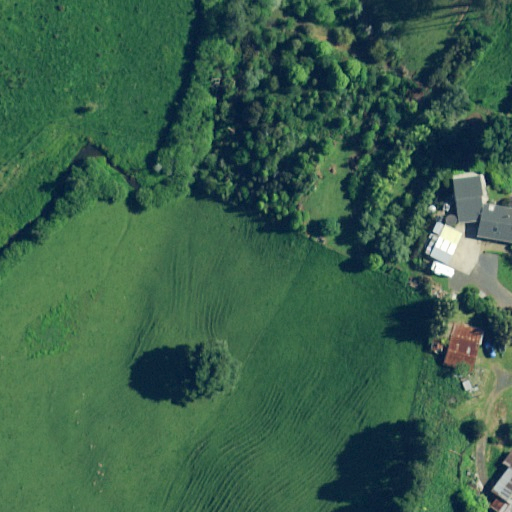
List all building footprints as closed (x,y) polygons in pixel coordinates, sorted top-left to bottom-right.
[(478,175),(449,178),(455,228),(484,225),(478,175)] [(511,209),(488,205),(484,225),(482,239),(511,244),(511,209)] [(432,235),(422,252),(445,265),(455,247),(440,238),(446,229),(434,222),(428,232),(432,235)] [(457,326),(446,365),(473,372),(484,333),(457,326)] [(436,352),(441,337),(430,333),(425,348),(436,352)] [(511,511),(511,452),(510,452),(503,463),(509,467),(493,490),(500,495),(491,508),(497,511),(511,511)]
